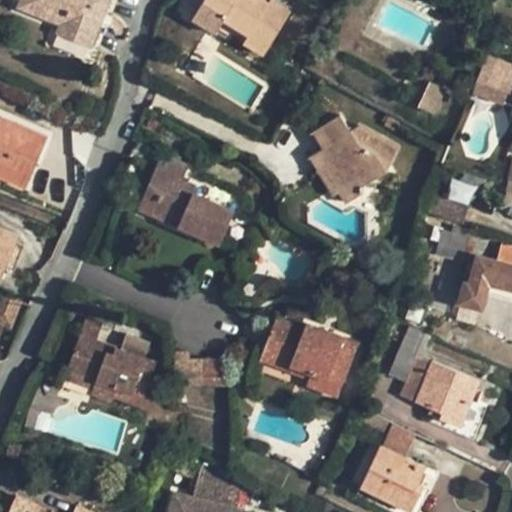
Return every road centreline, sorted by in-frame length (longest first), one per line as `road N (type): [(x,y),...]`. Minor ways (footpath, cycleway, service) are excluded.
road 1 (residential): [(58,265),(138,89),(161,0)]
road 2 (residential): [(58,265),(212,327)]
road 3 (residential): [(0,398),(58,265)]
